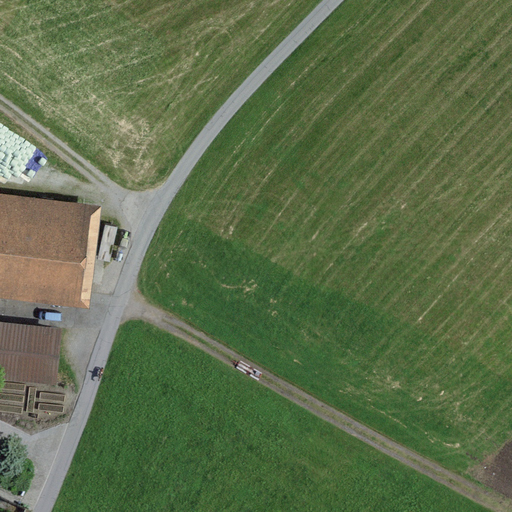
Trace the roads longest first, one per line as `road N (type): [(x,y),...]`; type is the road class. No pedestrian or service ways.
road 1 (track): [(123,294),(511,511)]
road 2 (track): [(0,96),(154,217)]
